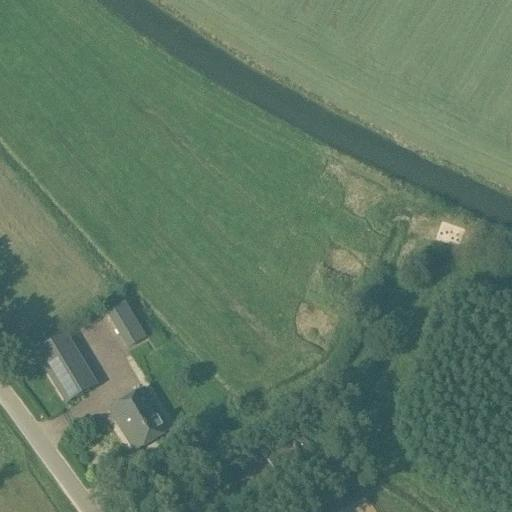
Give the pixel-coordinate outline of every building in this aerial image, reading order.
[(104,311),(125,348),(145,337),(124,300),(104,311)] [(36,353),(67,404),(95,387),(64,336),(36,353)] [(170,430),(145,389),(109,411),(134,452),(170,430)] [(318,459),(306,438),(270,460),(282,480),(318,459)] [(245,505),(231,482),(220,488),(234,511),(245,505)]
